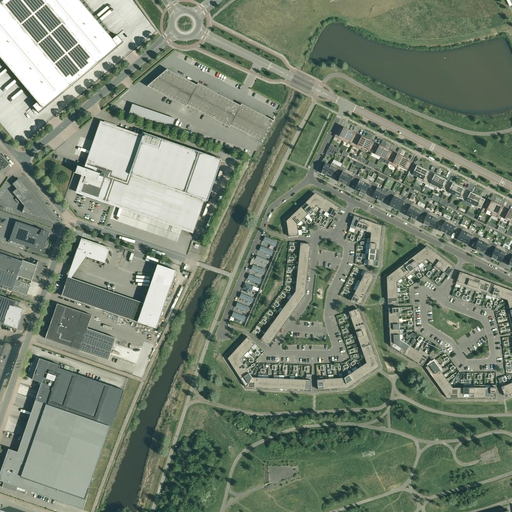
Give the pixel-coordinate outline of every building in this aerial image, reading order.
[(0,0),(0,57),(37,102),(33,106),(38,113),(63,92),(98,63),(123,42),(117,35),(112,39),(79,0),(0,0)] [(157,78),(170,85),(176,74),(167,70),(168,70),(167,69),(157,78)] [(170,85),(181,91),(187,80),(176,74),(170,85)] [(148,87),(165,96),(170,85),(157,78),(147,86),(147,87),(148,87)] [(187,80),(181,91),(192,96),(192,94),(198,84),(197,85),(187,80)] [(192,94),(203,100),(209,89),(198,84),(192,94)] [(165,96),(175,101),(181,91),(170,85),(165,96)] [(209,89),(203,100),(214,106),(219,95),(209,89)] [(192,96),(181,91),(175,101),(186,107),(192,96)] [(192,94),(192,96),(186,107),(187,105),(197,111),(203,100),(192,94)] [(224,111),(230,100),(219,95),(214,106),(224,111)] [(214,106),(203,100),(197,111),(208,116),(214,106)] [(230,100),(224,111),(235,117),(236,115),(242,104),(241,104),(240,106),(230,100)] [(129,114),(134,116),(137,106),(132,104),(131,109),(129,114)] [(236,115),(247,121),(252,110),(242,104),(236,115)] [(142,107),(137,106),(134,116),(138,117),(142,107)] [(224,111),(214,106),(208,116),(219,122),(224,111)] [(142,107),(138,117),(143,119),(147,109),(142,107)] [(151,111),(147,109),(143,119),(148,120),(151,111)] [(263,115),(252,110),(247,121),(257,126),(263,115)] [(156,112),(151,111),(148,120),(153,122),(156,112)] [(229,127),(235,117),(224,111),(219,122),(229,127)] [(157,124),(161,114),(156,112),(153,122),(157,124)] [(165,116),(161,114),(157,124),(162,125),(165,116)] [(236,115),(235,117),(229,127),(230,128),(230,126),(241,131),(247,121),(236,115)] [(263,115),(257,126),(268,132),(274,120),(273,121),(263,115)] [(162,125),(167,127),(170,117),(165,116),(162,125)] [(175,119),(170,117),(167,127),(172,129),(173,124),(175,119)] [(251,137),(257,126),(247,121),(241,131),(251,137)] [(75,173),(83,176),(78,192),(115,205),(116,202),(183,225),(182,228),(192,231),(203,200),(207,201),(222,160),(144,133),(142,137),(115,128),(102,124),(99,131),(95,142),(97,143),(91,160),(89,160),(86,169),(77,166),(75,173)] [(268,132),(257,126),(251,137),(262,142),(262,143),(268,132)] [(334,137),(343,142),(349,130),(340,126),(334,137)] [(352,146),(358,135),(349,130),(343,142),(352,146)] [(352,146),(361,150),(367,139),(358,135),(352,146)] [(376,144),(367,139),(361,150),(361,151),(362,148),(371,153),(376,144)] [(380,157),(385,148),(376,144),(371,153),(380,157)] [(388,164),(394,153),(385,148),(380,157),(389,162),(388,164)] [(394,153),(388,164),(397,168),(403,157),(394,153)] [(0,154),(0,171),(3,169),(4,170),(10,165),(0,154)] [(403,157),(397,168),(398,166),(407,171),(412,162),(403,157)] [(332,163),(330,166),(325,163),(326,161),(323,159),(324,159),(323,159),(320,165),(323,167),(320,173),(325,176),(332,163)] [(340,167),(332,163),(325,176),(331,178),(334,172),(337,173),(340,167)] [(416,179),(416,180),(422,168),(413,164),(408,173),(417,177),(416,179)] [(340,175),(337,181),(342,184),(349,171),(340,167),(337,173),(340,175)] [(431,173),(422,168),(416,180),(425,184),(431,173)] [(354,182),(357,176),(349,171),(342,184),(348,187),(351,180),(354,182)] [(431,173),(425,184),(434,189),(440,177),(431,173)] [(357,176),(354,182),(357,183),(354,190),(359,193),(366,180),(357,176)] [(436,186),(444,191),(449,182),(440,177),(434,189),(436,186)] [(22,212),(53,223),(56,224),(27,189),(19,179),(12,184),(17,189),(13,192),(24,206),(22,212)] [(372,189),(375,183),(371,181),(371,182),(366,180),(359,193),(365,195),(368,188),(372,189)] [(458,186),(449,182),(444,191),(453,195),(458,186)] [(382,190),(377,188),(378,185),(375,183),(372,189),(375,191),(372,198),(377,200),(382,190)] [(467,191),(458,186),(453,195),(462,200),(467,191)] [(382,190),(377,200),(382,203),(385,196),(389,198),(392,192),(388,190),(387,193),(382,190)] [(471,204),(476,195),(467,191),(462,200),(471,204)] [(392,192),(389,198),(392,199),(389,206),(394,209),(400,196),(392,192)] [(316,206),(321,209),(326,200),(315,194),(305,203),(312,210),(316,206)] [(476,195),(471,204),(480,209),(485,200),(476,195)] [(400,196),(394,209),(399,211),(402,205),(406,206),(409,200),(405,198),(404,201),(399,199),(400,196)] [(490,215),(491,215),(496,204),(487,199),(483,208),(492,213),(490,215)] [(321,209),(325,212),(330,204),(330,203),(326,200),(321,209)] [(409,200),(406,206),(409,208),(405,215),(410,218),(417,205),(412,203),(412,202),(409,200)] [(314,212),(312,210),(305,203),(302,206),(302,207),(309,214),(310,216),(314,212)] [(328,217),(329,217),(335,206),(330,203),(330,204),(325,212),(330,215),(328,217)] [(505,208),(496,204),(491,215),(500,219),(505,208)] [(419,214),(422,216),(425,209),(417,205),(410,218),(416,221),(419,214)] [(309,214),(302,207),(302,206),(298,210),(305,217),(309,214)] [(333,220),(337,214),(340,209),(335,206),(329,217),(333,220)] [(501,217),(510,222),(511,217),(511,211),(505,208),(500,219),(500,220),(501,217)] [(434,214),(425,209),(422,216),(425,217),(422,224),(427,226),(434,214)] [(294,214),(301,221),(305,217),(298,210),(294,214)] [(297,225),(301,221),(294,214),(286,221),(297,225)] [(440,223),(443,217),(440,215),(439,216),(434,214),(427,226),(433,229),(436,222),(440,223)] [(350,228),(355,230),(359,218),(354,216),(351,223),(350,228)] [(451,221),(443,217),(440,223),(443,225),(440,231),(445,234),(451,221)] [(359,218),(355,230),(360,232),(364,220),(359,218)] [(361,229),(366,231),(370,222),(364,220),(360,232),(361,229)] [(298,230),(297,225),(286,221),(288,232),(298,230)] [(460,225),(451,221),(445,234),(450,237),(453,230),(457,232),(460,225)] [(15,223),(9,240),(29,247),(30,247),(42,252),(42,250),(46,239),(49,233),(44,231),(42,230),(19,222),(18,224),(15,223)] [(371,233),(370,238),(380,239),(382,226),(370,222),(366,231),(371,233)] [(462,242),(468,230),(460,225),(457,232),(460,233),(457,240),(462,242)] [(474,240),(477,234),(468,230),(462,242),(467,245),(470,239),(474,240)] [(478,252),(485,239),(480,236),(477,234),(474,240),(477,242),(473,249),(478,252)] [(275,251),(279,242),(266,237),(262,246),(275,251)] [(73,265),(73,266),(72,266),(78,268),(85,258),(86,258),(86,257),(105,263),(110,248),(81,238),(78,249),(77,248),(76,252),(78,253),(77,254),(77,255),(76,256),(75,257),(75,258),(74,259),(74,260),(74,261),(73,261),(73,263),(73,265)] [(487,248),(490,250),(493,243),(485,239),(478,252),(484,255),(487,248)] [(502,247),(493,243),(490,250),(493,251),(490,258),(495,260),(502,247)] [(271,261),(275,251),(262,246),(258,255),(271,261)] [(418,253),(424,261),(426,259),(428,261),(434,253),(435,253),(426,247),(418,253)] [(504,256),(508,257),(511,251),(508,249),(507,250),(502,247),(495,260),(501,263),(504,256)] [(35,272),(37,265),(38,263),(37,265),(23,260),(22,261),(0,253),(0,269),(18,276),(32,281),(34,275),(33,275),(33,276),(34,271),(35,271),(35,272)] [(422,263),(424,261),(418,253),(416,255),(422,263)] [(431,263),(436,255),(437,254),(435,253),(434,253),(428,261),(431,263)] [(441,258),(437,254),(436,255),(431,263),(435,266),(433,268),(441,258)] [(267,270),(271,261),(258,255),(254,264),(267,270)] [(416,255),(412,258),(418,266),(422,263),(416,255)] [(408,262),(415,271),(414,269),(418,266),(412,258),(408,261),(408,262)] [(445,261),(441,258),(433,268),(438,271),(445,261)] [(404,265),(411,274),(415,271),(408,262),(408,261),(403,264),(404,265)] [(443,272),(449,265),(450,264),(445,261),(438,271),(439,269),(443,272)] [(152,280),(171,286),(176,271),(163,267),(157,264),(152,280)] [(263,279),(267,270),(254,264),(250,274),(263,279)] [(403,264),(399,268),(407,278),(411,274),(404,265),(403,264)] [(449,265),(443,272),(448,276),(449,274),(454,268),(450,264),(449,265)] [(399,268),(395,271),(401,279),(405,276),(407,278),(399,268)] [(0,285),(27,295),(32,281),(18,276),(0,269),(0,285)] [(401,279),(395,271),(386,278),(397,282),(401,279)] [(365,272),(363,277),(371,281),(372,281),(374,276),(368,273),(365,272)] [(456,282),(455,284),(461,286),(465,275),(465,274),(460,272),(457,280),(456,282)] [(250,274),(246,283),(259,289),(263,279),(250,274)] [(465,275),(461,286),(466,288),(470,276),(465,274),(465,275)] [(156,329),(171,286),(152,280),(144,303),(72,278),(68,276),(65,285),(65,286),(61,296),(156,329)] [(470,276),(466,288),(471,290),(475,278),(470,276)] [(363,277),(360,281),(369,286),(372,281),(371,281),(363,277)] [(387,288),(397,288),(397,283),(397,282),(386,278),(387,288)] [(475,278),(471,290),(476,292),(480,280),(475,278)] [(357,280),(355,285),(358,286),(367,291),(369,286),(360,281),(357,280)] [(480,280),(476,292),(481,293),(485,282),(480,280)] [(485,282),(481,293),(486,295),(487,293),(490,284),(490,283),(485,282)] [(255,298),(259,289),(246,283),(242,293),(255,298)] [(487,293),(486,295),(491,297),(492,295),(495,286),(496,285),(490,283),(490,284),(487,293)] [(492,295),(491,297),(496,299),(497,297),(500,288),(501,287),(496,285),(495,286),(492,295)] [(358,286),(356,291),(364,295),(365,296),(367,291),(358,286)] [(295,292),(296,292),(305,295),(306,288),(296,287),(295,292)] [(500,288),(497,297),(502,299),(506,289),(501,287),(500,288)] [(506,289),(502,299),(507,300),(511,295),(511,291),(506,289)] [(351,295),(362,300),(365,296),(364,295),(356,291),(353,296),(351,295)] [(300,302),(305,295),(296,292),(295,292),(292,296),(300,302)] [(238,302),(251,307),(255,298),(242,293),(238,302)] [(0,322),(3,323),(9,304),(14,306),(16,301),(0,295),(0,322)] [(351,295),(348,300),(354,302),(354,303),(360,306),(362,300),(351,295)] [(289,300),(289,301),(297,306),(300,302),(292,296),(289,300)] [(297,306),(289,301),(289,300),(286,305),(294,311),(297,306)] [(247,317),(251,307),(238,302),(234,312),(247,317)] [(23,309),(14,306),(9,304),(3,323),(2,324),(16,329),(17,329),(22,315),(21,315),(23,309)] [(47,338),(45,339),(70,347),(108,360),(116,338),(87,329),(78,325),(82,312),(57,304),(58,306),(47,338)] [(283,309),(291,315),(294,311),(286,305),(283,309)] [(291,315),(283,309),(280,313),(288,319),(291,315)] [(348,318),(360,314),(358,309),(351,311),(346,313),(348,318)] [(243,326),(247,317),(234,312),(230,320),(243,326)] [(276,318),(277,318),(285,324),(288,319),(280,313),(276,318)] [(360,314),(348,318),(351,318),(352,322),(362,319),(360,314)] [(285,324),(277,318),(276,318),(273,322),(281,328),(285,324)] [(354,328),(363,324),(364,324),(362,319),(352,322),(354,328)] [(270,326),(270,327),(278,332),(281,328),(273,322),(270,326)] [(364,324),(363,324),(354,328),(356,333),(353,333),(365,329),(364,324)] [(278,332),(270,327),(270,326),(267,331),(275,337),(278,332)] [(355,339),(367,335),(367,334),(365,329),(353,333),(355,339)] [(267,331),(264,335),(272,341),(275,337),(267,331)] [(367,334),(367,335),(355,339),(358,338),(359,343),(369,340),(367,334)] [(264,335),(260,340),(268,346),(268,345),(269,346),(272,341),(264,335)] [(400,340),(400,336),(390,337),(390,346),(391,346),(400,340)] [(244,341),(250,347),(251,348),(255,344),(253,342),(247,337),(244,341)] [(361,348),(370,345),(371,345),(369,340),(359,343),(361,348)] [(399,352),(399,351),(404,343),(400,340),(391,346),(390,346),(399,352)] [(250,347),(244,341),(240,345),(247,352),(251,348),(250,347)] [(0,378),(10,349),(10,348),(10,347),(10,346),(10,345),(9,345),(9,344),(8,344),(7,344),(7,343),(6,343),(6,344),(5,344),(4,344),(3,344),(3,345),(2,346),(0,345),(0,378)] [(409,346),(404,343),(399,351),(399,352),(404,355),(404,354),(409,346)] [(244,356),(247,352),(240,345),(236,349),(244,356)] [(371,345),(370,345),(361,348),(363,353),(372,350),(371,345)] [(409,357),(414,349),(409,346),(404,354),(404,355),(408,357),(409,357)] [(235,370),(235,369),(243,364),(240,360),(244,356),(236,349),(228,359),(235,370)] [(413,360),(419,349),(418,351),(414,349),(409,357),(408,357),(413,360)] [(417,363),(418,363),(424,352),(419,349),(413,360),(417,363)] [(363,353),(365,358),(374,355),(372,350),(363,353)] [(429,355),(424,352),(418,363),(417,363),(422,366),(426,359),(429,355)] [(362,366),(367,374),(368,374),(378,367),(374,355),(365,358),(366,363),(362,366)] [(41,383),(35,401),(110,426),(110,427),(111,427),(124,391),(59,368),(60,366),(39,359),(36,370),(36,369),(38,370),(36,375),(35,374),(34,374),(32,380),(41,383)] [(431,363),(425,367),(425,368),(429,372),(437,366),(439,365),(436,360),(434,362),(431,364),(431,363)] [(243,364),(235,369),(235,370),(237,374),(246,369),(243,364)] [(429,372),(432,377),(432,376),(440,371),(442,369),(439,365),(437,366),(429,372)] [(368,374),(367,374),(362,366),(358,369),(363,377),(368,374)] [(249,373),(246,369),(237,374),(240,379),(249,373)] [(353,372),(358,380),(359,381),(363,377),(358,369),(353,372)] [(435,381),(443,375),(440,371),(432,377),(435,381)] [(359,381),(358,380),(353,372),(349,375),(354,384),(359,381)] [(246,388),(246,387),(252,378),(249,373),(240,379),(246,388)] [(349,375),(344,378),(347,388),(348,388),(354,384),(349,375)] [(438,385),(446,379),(443,375),(435,381),(438,385)] [(246,388),(257,388),(257,378),(252,378),(246,387),(246,388)] [(348,388),(347,388),(344,378),(339,378),(340,389),(348,388)] [(441,390),(449,384),(446,379),(438,385),(441,390)] [(447,398),(452,388),(449,384),(441,390),(447,398)] [(501,387),(502,389),(505,397),(510,395),(506,385),(501,387)] [(458,398),(458,388),(452,388),(447,398),(458,398)] [(110,426),(35,401),(32,411),(37,413),(28,439),(23,437),(17,452),(9,449),(8,449),(3,465),(4,465),(3,470),(2,469),(0,473),(0,480),(4,482),(3,485),(17,490),(18,487),(83,510),(88,494),(87,493),(110,427),(110,426)]
